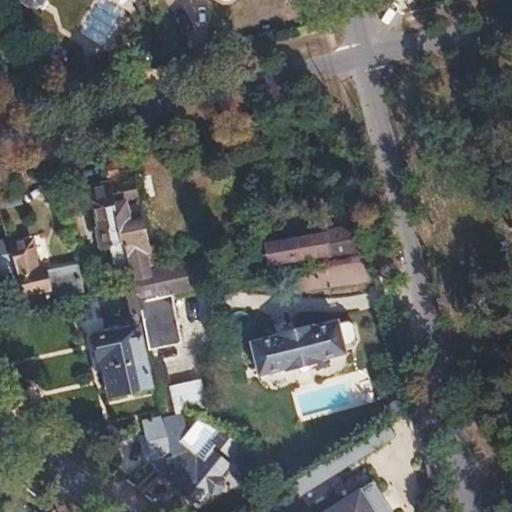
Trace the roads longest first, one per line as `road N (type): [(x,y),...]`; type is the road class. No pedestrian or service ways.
road 1 (residential): [(470,511),(359,57)]
road 2 (residential): [(359,57),(0,139)]
road 3 (residential): [(511,23),(359,57)]
road 4 (residential): [(105,511),(0,423)]
